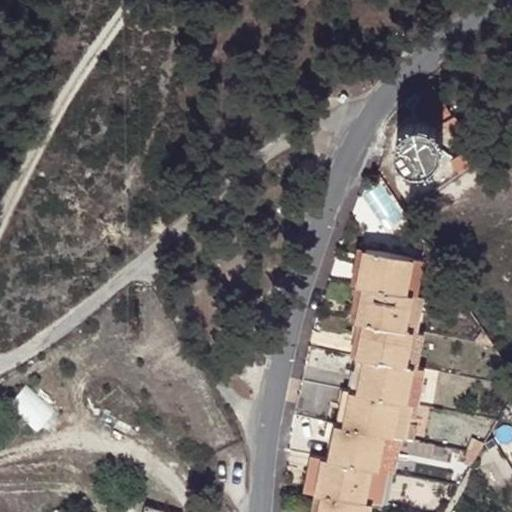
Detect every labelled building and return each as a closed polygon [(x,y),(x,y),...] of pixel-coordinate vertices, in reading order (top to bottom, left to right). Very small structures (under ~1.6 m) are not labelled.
[(434,83),(424,89),(440,116),(450,110),(434,83)] [(456,114),(445,120),(456,138),(466,132),(456,114)] [(438,150),(440,142),(438,133),(434,127),(428,122),(418,121),(404,126),(399,133),(398,142),(399,149),(404,157),(410,161),(418,163),(427,161),(434,156),(438,150)] [(474,145),(452,157),(460,170),(482,158),(474,145)] [(361,284),(368,249),(357,247),(350,283),(361,284)] [(424,259),(368,249),(361,284),(366,285),(363,302),(358,301),(354,319),(357,320),(366,321),(360,356),(368,358),(361,392),(353,391),(350,411),(342,410),(339,426),(333,425),(330,441),(337,442),(333,460),(323,458),(317,493),(325,494),(321,511),(368,511),(371,503),(380,505),(387,471),(378,469),(384,434),(402,438),(404,438),(408,422),(411,402),(405,401),(412,366),(404,364),(411,329),(405,328),(411,294),(417,295),(424,259)] [(366,285),(361,284),(350,283),(347,299),(358,301),(363,302),(366,285)] [(424,296),(417,295),(411,294),(405,328),(411,329),(417,330),(424,296)] [(366,321),(357,320),(351,354),(357,355),(360,356),(366,321)] [(425,332),(417,330),(411,329),(404,364),(412,366),(419,367),(425,332)] [(360,356),(357,355),(351,390),(353,391),(361,392),(368,358),(360,356)] [(425,368),(419,367),(412,366),(405,401),(411,402),(419,404),(425,368)] [(14,408),(47,427),(59,405),(27,386),(14,408)] [(353,391),(351,390),(344,389),(340,409),(342,410),(350,411),(353,391)] [(416,423),(408,422),(404,438),(413,440),(416,423)] [(396,472),(402,438),(384,434),(378,469),(387,471),(396,472)] [(317,493),(323,458),(311,456),(304,490),(317,493)] [(321,511),(325,494),(317,493),(314,510),(309,509),(308,511),(321,511)] [(166,511),(133,501),(129,511),(166,511)]
